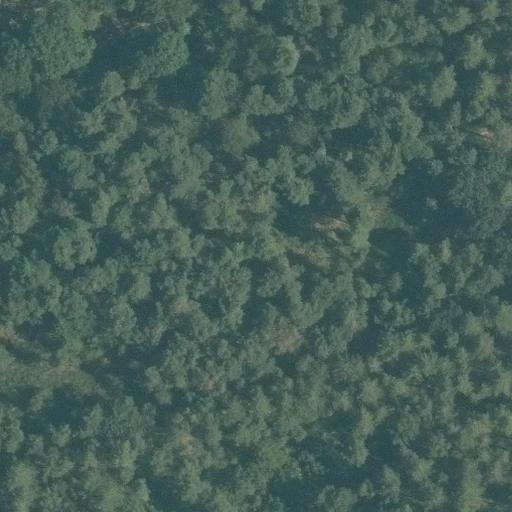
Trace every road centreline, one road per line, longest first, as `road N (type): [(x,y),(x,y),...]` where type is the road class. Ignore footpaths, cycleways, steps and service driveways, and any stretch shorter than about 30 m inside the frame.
road 1 (track): [(424,0),(511,338)]
road 2 (track): [(0,75),(177,0)]
